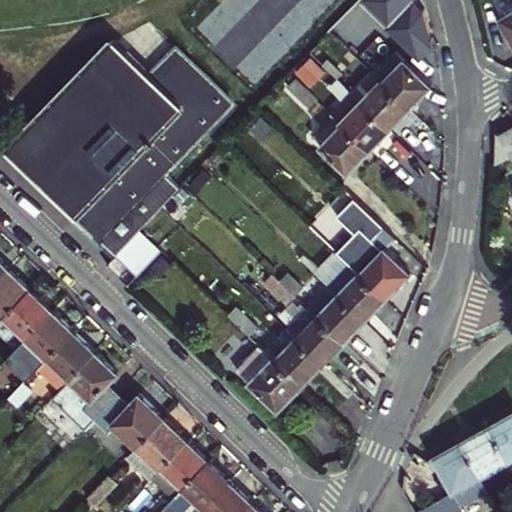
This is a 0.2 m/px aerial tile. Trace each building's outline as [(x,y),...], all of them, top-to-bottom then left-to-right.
[(369,0),(392,21),(412,0),(369,0)] [(424,8),(416,0),(412,0),(392,21),(389,24),(421,55),(433,41),(433,40),(424,8)] [(511,8),(499,16),(511,39),(511,8)] [(160,208),(179,189),(164,175),(232,104),(175,50),(151,76),(114,41),(9,150),(116,253),(136,233),(139,229),(160,208)] [(397,52),(375,74),(410,108),(420,96),(431,85),(397,52)] [(331,56),(323,65),(337,79),(346,70),(331,56)] [(400,118),(410,108),(375,74),(372,71),(352,92),(390,128),(400,118)] [(317,99),(295,79),(287,86),(309,108),(317,99)] [(380,139),(390,128),(352,92),(337,79),(329,88),(342,101),(331,113),(335,116),(343,123),(370,149),(380,139)] [(274,127),(262,115),(250,127),(262,139),(274,127)] [(343,123),(335,116),(316,135),(324,143),(343,123)] [(370,149),(343,123),(324,143),(321,146),(348,172),(359,161),(370,149)] [(511,127),(500,134),(511,156),(511,127)] [(511,156),(500,134),(496,134),(493,168),(511,156)] [(413,150),(400,138),(397,141),(410,154),(413,150)] [(386,249),(397,237),(355,197),(337,216),(356,233),(337,253),(349,264),(385,299),(398,286),(411,273),(386,249)] [(158,254),(136,233),(116,253),(116,254),(138,274),(158,254)] [(328,285),(349,264),(337,253),(335,251),(314,272),(328,285)] [(0,278),(9,268),(0,259),(0,278)] [(378,307),(385,299),(349,264),(328,285),(338,295),(364,321),(378,307)] [(0,321),(31,289),(20,279),(9,268),(0,278),(0,321)] [(295,296),(281,282),(272,274),(264,282),(287,304),(295,296)] [(289,274),(281,282),(295,296),(303,288),(289,274)] [(338,295),(328,285),(307,307),(317,317),(338,295)] [(0,321),(0,331),(17,348),(53,310),(42,300),(31,289),(0,321)] [(354,332),(364,321),(338,295),(317,317),(343,343),(354,332)] [(226,297),(218,305),(229,316),(237,307),(226,297)] [(229,316),(218,305),(210,313),(221,324),(229,316)] [(258,328),(237,307),(229,316),(250,336),(258,328)] [(333,353),(343,343),(317,317),(307,307),(306,307),(286,328),(322,364),(333,353)] [(53,310),(17,348),(7,358),(29,379),(40,367),(75,331),(64,320),(53,310)] [(264,349),(275,360),(302,386),(312,375),(322,364),(286,328),(285,328),(264,349)] [(75,331),(40,367),(62,388),(96,351),(85,341),(75,331)] [(264,349),(242,372),(253,383),(275,360),(264,349)] [(108,363),(96,351),(62,388),(53,397),(88,430),(95,423),(100,418),(121,395),(110,385),(120,374),(108,363)] [(302,386),(275,360),(253,383),(280,409),(291,397),(302,386)] [(33,391),(24,383),(10,398),(19,405),(33,391)] [(132,406),(121,395),(100,418),(111,428),(117,423),(140,445),(166,418),(154,406),(142,395),(132,406)] [(511,413),(490,426),(509,461),(511,460),(511,459),(511,413)] [(106,433),(111,428),(100,418),(95,423),(106,433)] [(153,476),(162,466),(188,439),(177,428),(166,418),(140,445),(131,455),(153,476)] [(490,426),(463,441),(482,476),(509,461),(490,426)] [(188,439),(162,466),(184,487),(210,459),(199,449),(188,439)] [(482,476),(463,441),(435,457),(435,458),(453,492),(480,477),(482,476)] [(210,459),(184,487),(173,498),(161,511),(172,511),(174,511),(201,511),(231,480),(221,470),(210,459)] [(153,476),(152,477),(173,498),(184,487),(162,466),(153,476)] [(119,484),(111,476),(90,498),(99,506),(119,484)] [(464,511),(491,497),(480,477),(453,492),(461,506),(464,511)] [(231,480),(201,511),(242,511),(253,501),(242,490),(231,480)] [(452,511),(461,506),(453,492),(416,511),(452,511)] [(253,501),(242,511),(264,511),(253,501)]
